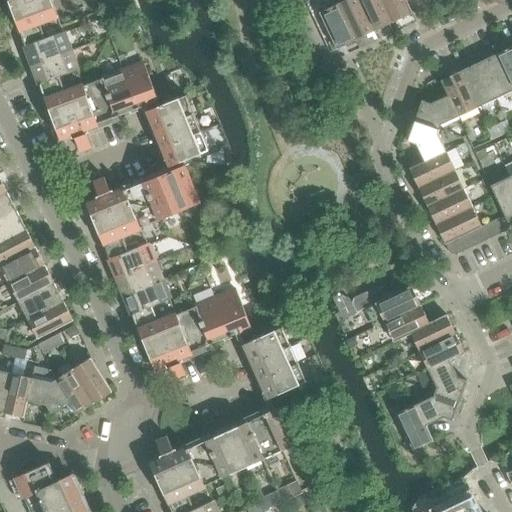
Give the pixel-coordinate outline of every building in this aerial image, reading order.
[(63,33),(50,0),(7,0),(25,47),(63,33)] [(374,31),(358,0),(347,0),(338,4),(355,40),(374,31)] [(392,23),(381,0),(358,0),(374,31),(392,23)] [(412,14),(405,0),(381,0),(392,23),(412,14)] [(355,40),(338,4),(319,13),(336,49),(355,40)] [(69,51),(63,33),(25,47),(32,65),(69,51)] [(511,46),(496,54),(511,87),(511,46)] [(76,69),(69,51),(32,65),(39,83),(76,69)] [(511,91),(511,87),(496,54),(478,63),(495,99),(511,91)] [(158,102),(143,63),(123,71),(139,114),(143,112),(148,111),(146,106),(158,102)] [(495,99),(478,63),(459,72),(477,108),(495,99)] [(98,129),(83,86),(76,69),(39,83),(61,143),(75,138),(80,152),(91,148),(86,134),(98,129)] [(139,114),(123,71),(104,78),(120,121),(139,114)] [(477,108),(459,72),(440,81),(447,96),(448,96),(458,117),(477,108)] [(120,121),(104,78),(83,86),(98,129),(120,121)] [(208,151),(201,133),(185,95),(148,111),(143,112),(166,168),(171,166),(208,151)] [(448,96),(447,96),(430,104),(422,101),(414,121),(439,130),(440,125),(458,117),(448,96)] [(446,152),(437,134),(439,130),(414,121),(407,141),(416,144),(424,161),(425,162),(446,152)] [(455,171),(446,152),(425,162),(424,161),(409,168),(418,188),(455,171)] [(140,228),(179,212),(200,203),(184,166),(173,171),(171,166),(166,168),(110,191),(104,178),(93,182),(99,196),(86,201),(87,206),(110,260),(147,245),(140,228)] [(463,189),(455,171),(418,188),(427,206),(463,189)] [(511,220),(511,182),(509,177),(490,186),(507,222),(511,220)] [(472,208),(463,189),(427,206),(436,225),(472,208)] [(0,219),(16,211),(7,193),(0,196),(0,219)] [(481,227),(472,208),(436,225),(445,244),(454,240),(460,237),(467,234),(473,231),(481,227)] [(0,242),(26,229),(16,211),(0,219),(0,242)] [(506,231),(500,218),(491,222),(497,235),(506,231)] [(497,235),(491,222),(482,226),(488,239),(497,235)] [(482,226),(481,227),(473,231),(479,244),(488,239),(482,226)] [(0,265),(35,247),(26,229),(0,242),(0,265)] [(479,244),(473,231),(467,234),(473,246),(479,244)] [(473,246),(467,234),(460,237),(467,250),(473,246)] [(467,250),(460,237),(454,240),(460,252),(467,250)] [(460,252),(454,240),(445,244),(449,253),(455,255),(460,252)] [(155,262),(147,245),(110,260),(117,278),(155,262)] [(0,266),(9,284),(44,265),(35,247),(0,265),(0,266)] [(162,280),(155,262),(117,278),(124,296),(162,280)] [(19,302),(54,283),(44,265),(9,284),(19,302)] [(411,286),(407,278),(402,275),(396,278),(402,291),(411,286)] [(402,291),(396,278),(390,281),(396,294),(402,291)] [(169,298),(162,280),(124,296),(132,313),(169,298)] [(396,294),(390,281),(383,284),(390,297),(396,294)] [(28,320),(63,301),(54,283),(19,302),(28,320)] [(390,297),(383,284),(377,287),(383,300),(390,297)] [(383,300),(374,304),(366,308),(375,328),(384,324),(421,306),(411,286),(402,291),(396,294),(390,297),(383,300)] [(383,300),(377,287),(368,291),(374,304),(383,300)] [(251,328),(235,290),(215,298),(231,336),(251,328)] [(374,304),(368,291),(359,295),(366,308),(374,304)] [(366,308),(359,295),(354,298),(352,303),(356,313),(366,308)] [(192,352),(176,314),(169,298),(132,313),(154,368),(192,352)] [(231,336),(215,298),(195,307),(210,345),(231,336)] [(73,321),(63,301),(28,320),(38,339),(73,321)] [(410,333),(429,324),(429,323),(421,306),(384,324),(393,342),(410,334),(410,333)] [(210,345),(195,307),(176,314),(192,352),(210,345)] [(347,318),(344,312),(337,315),(340,322),(347,318)] [(455,335),(446,315),(429,323),(429,324),(410,333),(410,334),(419,352),(455,335)] [(80,334),(75,326),(66,330),(70,339),(80,334)] [(306,382),(282,327),(245,344),(269,398),(306,382)] [(64,343),(59,334),(49,339),(54,348),(64,343)] [(464,354),(455,335),(419,352),(427,370),(449,360),(449,361),(464,354)] [(54,348),(49,339),(39,344),(44,353),(54,348)] [(14,357),(16,347),(5,345),(3,355),(14,357)] [(25,359),(27,350),(16,347),(14,357),(25,359)] [(112,392),(91,358),(72,369),(94,403),(112,392)] [(466,381),(457,378),(449,361),(449,360),(427,370),(436,389),(435,392),(459,401),(466,381)] [(68,403),(57,379),(52,371),(34,367),(32,378),(28,401),(46,405),(51,413),(68,403)] [(94,403),(72,369),(57,379),(68,403),(76,415),(94,403)] [(0,412),(3,413),(12,374),(0,370),(0,412)] [(28,401),(32,378),(12,374),(3,413),(24,418),(28,401)] [(452,421),(459,401),(435,392),(433,397),(416,405),(426,426),(443,418),(452,421)] [(205,485),(263,459),(282,450),(303,441),(286,404),(176,454),(168,437),(157,441),(165,459),(151,465),(171,511),(187,511),(212,501),(205,485)] [(433,441),(426,426),(416,405),(396,414),(413,451),(433,441)] [(87,511),(85,508),(70,475),(57,481),(49,462),(14,478),(15,479),(9,481),(18,501),(23,498),(29,511),(87,511)] [(480,511),(472,493),(432,511),(480,511)] [(216,511),(212,501),(187,511),(216,511)]
